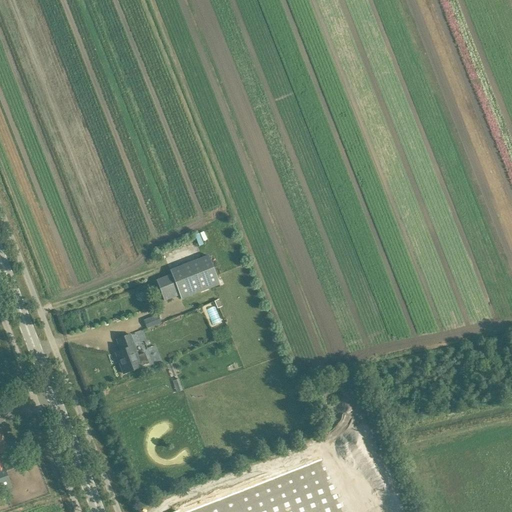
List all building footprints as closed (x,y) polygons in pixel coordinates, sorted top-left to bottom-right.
[(172,275),(157,281),(165,301),(179,295),(181,299),(220,284),(209,256),(170,271),(172,275)] [(218,307),(222,306),(220,299),(203,306),(211,326),(223,321),(218,307)] [(144,320),(147,329),(162,324),(158,314),(144,320)] [(129,334),(126,335),(117,339),(121,350),(115,353),(118,361),(120,360),(125,373),(123,373),(124,374),(143,366),(148,364),(144,354),(135,357),(131,347),(134,346),(129,334)] [(179,379),(173,381),(177,392),(182,390),(179,379)] [(0,492),(12,488),(4,465),(3,465),(0,457),(0,453),(9,450),(1,428),(0,428),(0,492)] [(341,511),(321,459),(186,511),(181,511),(180,509),(174,511),(341,511)]
